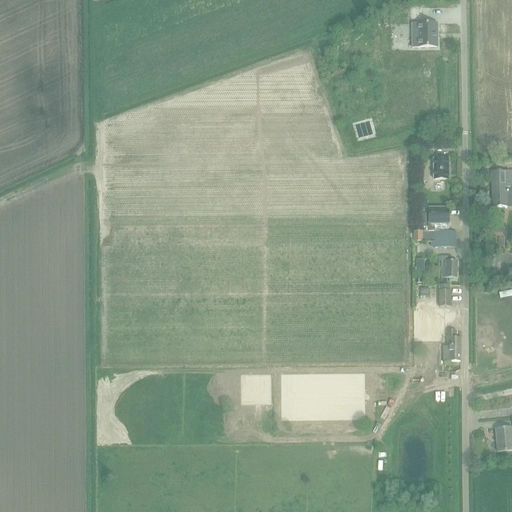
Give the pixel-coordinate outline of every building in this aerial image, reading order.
[(438,22),(413,22),(412,47),(438,46),(438,22)] [(449,160),(434,160),(434,181),(449,181),(449,160)] [(492,208),(511,207),(511,172),(492,173),(492,208)] [(449,209),(429,209),(429,225),(449,225),(449,209)] [(424,233),(416,233),(416,243),(435,243),(434,233),(424,233)] [(434,233),(435,243),(435,249),(455,249),(455,233),(434,233)] [(443,258),(442,279),(457,280),(457,262),(452,262),(452,258),(443,258)] [(440,286),(440,291),(439,308),(450,308),(451,292),(450,292),(450,286),(440,286)] [(428,304),(429,296),(419,295),(418,304),(428,304)] [(450,347),(450,363),(460,363),(461,339),(456,339),(456,331),(447,331),(447,347),(450,347)] [(511,430),(511,429),(496,430),(498,453),(511,451),(511,430)]
